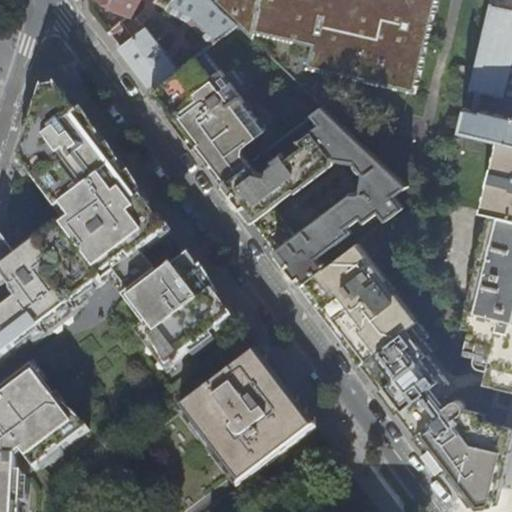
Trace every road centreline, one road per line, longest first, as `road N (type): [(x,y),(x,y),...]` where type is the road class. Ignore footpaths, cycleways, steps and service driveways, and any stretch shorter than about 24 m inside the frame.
road 1 (residential): [(50,0),(437,511)]
road 2 (residential): [(42,0),(0,133)]
